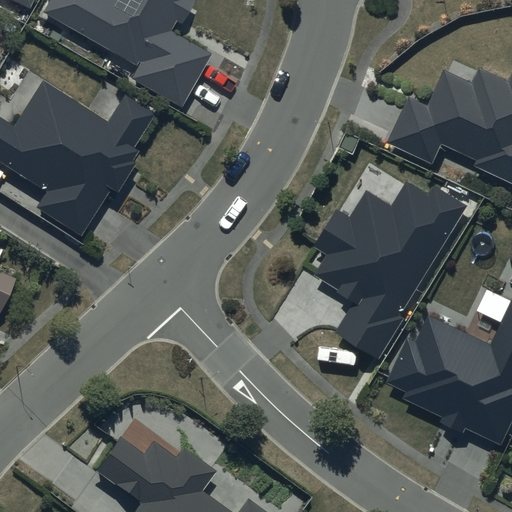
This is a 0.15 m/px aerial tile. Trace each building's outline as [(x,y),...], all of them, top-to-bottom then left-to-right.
[(7,0),(27,8),(30,0),(7,0)] [(53,0),(47,11),(142,65),(134,78),(182,105),(211,54),(171,31),(177,22),(182,24),(196,0),(195,0),(53,0)] [(511,75),(509,82),(478,68),(471,83),(443,70),(427,104),(409,96),(387,142),(432,163),(441,144),(475,160),(472,166),(511,184),(511,75)] [(104,125),(40,83),(11,128),(0,121),(0,177),(38,202),(30,215),(72,242),(108,187),(113,190),(131,163),(127,161),(133,151),(129,148),(138,135),(147,141),(152,133),(143,127),(151,115),(122,97),(104,125)] [(468,205),(434,184),(428,193),(406,180),(391,205),(367,190),(350,218),(337,210),(314,247),(327,255),(314,276),(356,301),(336,332),(378,358),(404,317),(400,315),(468,205)] [(0,312),(1,313),(16,279),(0,271),(0,312)] [(511,298),(490,345),(428,315),(415,342),(407,338),(386,383),(405,392),(402,398),(441,416),(438,422),(463,433),(465,428),(501,445),(511,421),(511,298)] [(216,471),(184,447),(177,457),(154,440),(144,453),(121,437),(97,471),(142,503),(135,511),(267,511),(249,499),(239,511),(229,511),(201,492),(216,471)]
